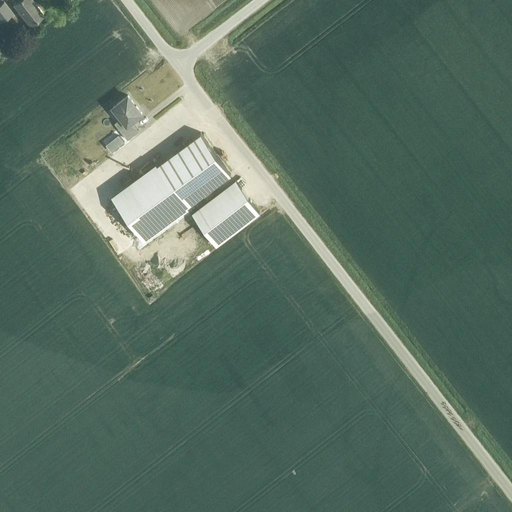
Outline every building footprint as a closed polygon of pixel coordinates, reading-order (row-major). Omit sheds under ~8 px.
[(18,0),(13,4),(29,24),(43,13),(32,0),(18,0)] [(4,1),(0,4),(0,22),(12,13),(4,1)] [(134,103),(128,95),(113,107),(127,124),(120,130),(128,139),(139,131),(132,121),(142,113),(136,106),(133,103),(134,103)] [(231,174),(201,132),(159,163),(157,164),(155,166),(113,196),(143,238),(187,205),(231,174)] [(124,142),(120,136),(108,145),(113,151),(124,142)] [(259,212),(236,180),(192,212),(216,245),(259,212)]
